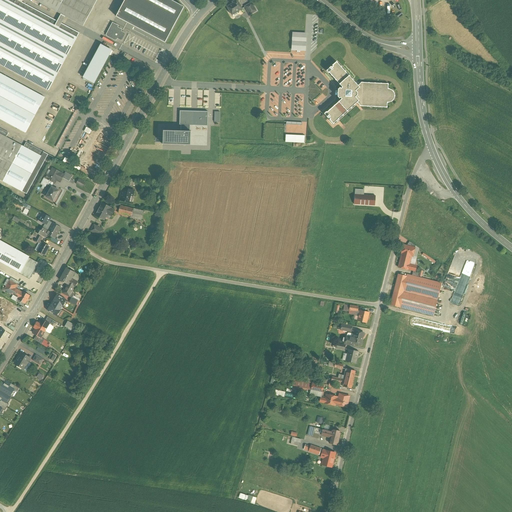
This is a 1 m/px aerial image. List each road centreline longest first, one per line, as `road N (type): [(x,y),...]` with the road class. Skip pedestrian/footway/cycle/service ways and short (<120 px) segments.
road 1 (residential): [(379,305),(110,263),(69,240)]
road 2 (track): [(161,271),(12,511)]
road 3 (tertiary): [(69,240),(200,14)]
road 4 (residential): [(379,305),(327,511)]
road 5 (residential): [(419,163),(379,305)]
road 6 (tertiary): [(0,362),(69,240)]
